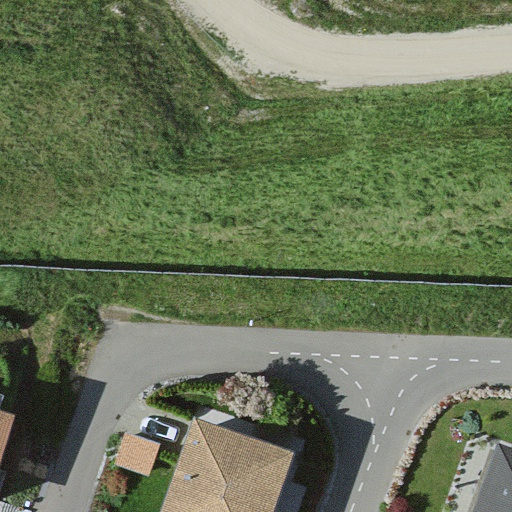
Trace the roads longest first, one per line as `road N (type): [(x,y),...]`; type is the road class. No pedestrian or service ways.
road 1 (residential): [(377,365),(113,346),(62,511)]
road 2 (residential): [(377,365),(338,511)]
road 3 (residential): [(511,378),(377,365)]
